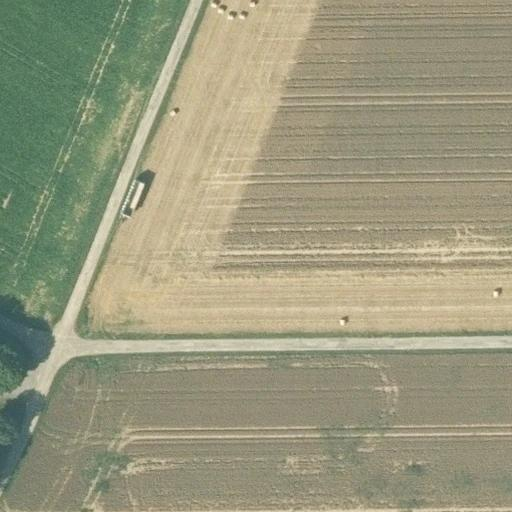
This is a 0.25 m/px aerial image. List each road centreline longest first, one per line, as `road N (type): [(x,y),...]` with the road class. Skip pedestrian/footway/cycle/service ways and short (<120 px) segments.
road 1 (unclassified): [(52,350),(511,344)]
road 2 (unclassified): [(52,350),(199,0)]
road 3 (unclassified): [(52,350),(0,483)]
